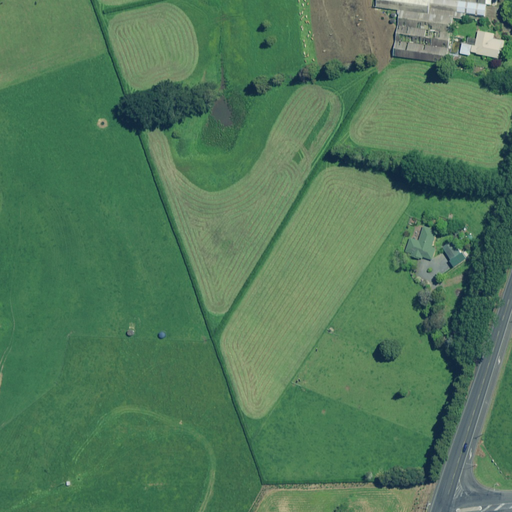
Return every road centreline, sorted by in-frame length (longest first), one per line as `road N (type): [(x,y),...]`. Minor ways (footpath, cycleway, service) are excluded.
road 1 (primary): [(445,505),(511,289)]
road 2 (primary): [(511,318),(466,471),(487,501)]
